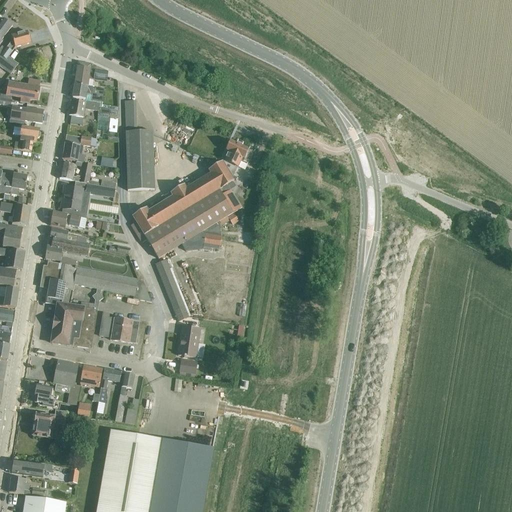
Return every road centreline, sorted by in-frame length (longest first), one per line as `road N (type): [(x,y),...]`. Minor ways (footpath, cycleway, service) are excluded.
road 1 (residential): [(19,345),(139,367),(160,355),(162,327),(122,214),(115,69)]
road 2 (track): [(266,511),(321,167),(316,144)]
road 3 (tertiary): [(19,345),(70,47)]
road 4 (tertiary): [(321,511),(366,252)]
road 5 (tertiary): [(340,113),(285,63),(158,0)]
road 6 (unclassified): [(217,111),(335,151),(351,146)]
road 7 (tertiary): [(0,470),(19,345)]
road 8 (unclassified): [(399,180),(511,225)]
